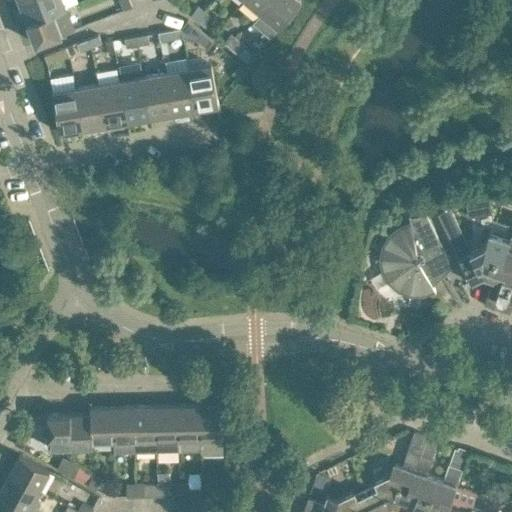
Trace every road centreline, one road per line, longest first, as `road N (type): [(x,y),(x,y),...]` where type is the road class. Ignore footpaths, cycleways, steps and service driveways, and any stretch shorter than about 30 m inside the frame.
road 1 (unclassified): [(383,354),(318,335),(144,339),(108,321),(79,288)]
road 2 (unclassified): [(79,288),(0,85)]
road 3 (residential): [(215,382),(36,386),(11,372)]
road 4 (unclassified): [(511,445),(388,407),(383,354)]
